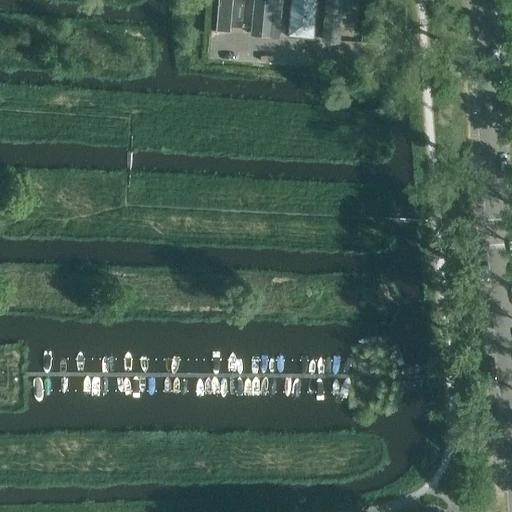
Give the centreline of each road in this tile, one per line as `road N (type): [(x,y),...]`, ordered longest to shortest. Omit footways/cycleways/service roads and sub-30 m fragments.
road 1 (residential): [(511,376),(488,63)]
road 2 (residential): [(488,63),(217,47)]
